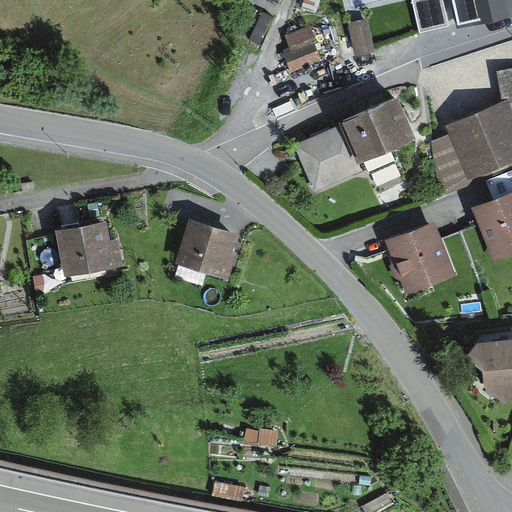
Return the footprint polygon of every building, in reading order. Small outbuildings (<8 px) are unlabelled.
[(449,0),(417,0),(420,27),(451,24),(449,0)] [(511,25),(511,4),(511,0),(450,0),(458,37),(511,25)] [(350,19),(357,53),(378,49),(371,15),(350,19)] [(315,23),(285,32),(297,72),(327,64),(315,23)] [(511,170),(511,103),(430,134),(452,193),(511,170)] [(403,104),(299,145),(319,194),(360,178),(370,204),(433,178),(403,104)] [(511,200),(482,210),(500,267),(511,263),(511,200)] [(236,288),(250,238),(196,223),(182,272),(236,288)] [(131,273),(126,224),(62,230),(67,280),(131,273)] [(453,277),(433,225),(382,245),(402,296),(453,277)] [(4,242),(0,242),(0,291),(10,290),(4,242)] [(511,346),(482,350),(472,360),(485,373),(487,389),(505,404),(511,395),(511,346)]
